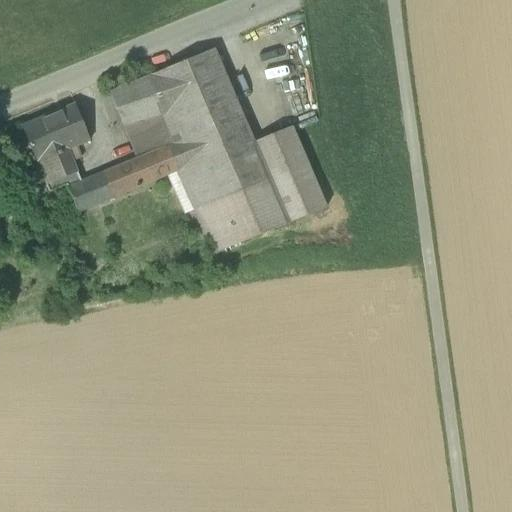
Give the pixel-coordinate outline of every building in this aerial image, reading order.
[(213,50),(151,76),(170,142),(170,146),(177,172),(194,212),(269,180),(253,144),(213,50)] [(135,156),(170,142),(151,76),(109,93),(135,156)] [(36,162),(36,161),(67,149),(73,163),(81,159),(76,147),(90,142),(75,107),(22,129),(36,162)] [(291,128),(253,144),(269,180),(194,212),(213,256),(326,209),(291,128)] [(78,214),(167,176),(177,172),(170,146),(81,183),(68,189),(78,214)] [(67,185),(68,189),(81,183),(73,163),(67,149),(36,161),(49,192),(67,185)] [(194,212),(177,172),(167,176),(184,216),(194,212)] [(52,214),(21,226),(27,240),(57,228),(52,214)]
